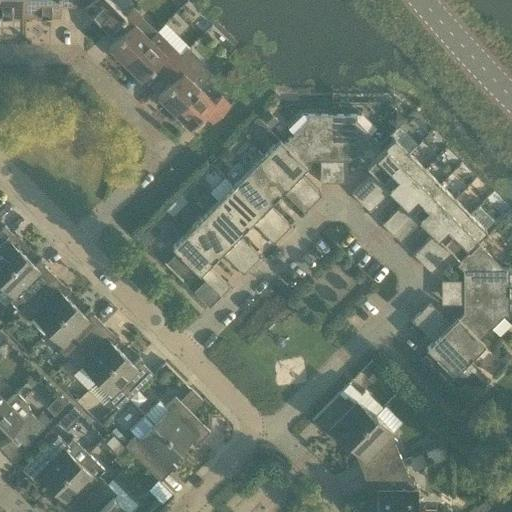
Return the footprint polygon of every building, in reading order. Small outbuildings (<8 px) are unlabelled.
[(0,0),(0,13),(25,13),(24,0),(0,0)] [(24,0),(25,13),(59,13),(59,5),(71,5),(71,0),(24,0)] [(108,30),(114,24),(125,13),(124,13),(111,0),(71,0),(71,5),(83,5),(108,30)] [(108,47),(124,63),(150,37),(135,23),(142,15),(132,5),(124,13),(125,13),(114,24),(122,32),(108,47)] [(155,65),(163,73),(182,55),(157,30),(150,37),(124,63),(141,79),(155,65)] [(157,96),(173,112),(199,87),(191,79),(201,69),(201,64),(186,50),(182,55),(163,73),(171,81),(157,96)] [(199,87),(173,112),(190,128),(204,114),(213,123),(231,105),(221,94),(214,102),(199,87)] [(404,119),(395,110),(386,119),(395,128),(404,119)] [(284,144),(306,167),(306,166),(305,165),(309,160),(332,160),(332,114),(301,114),(287,128),(293,134),(284,144)] [(380,144),(369,133),(375,127),(362,114),(332,114),(332,160),(353,160),(359,165),(380,144)] [(278,138),(263,154),(312,203),(321,194),(320,193),(303,176),(301,177),(298,174),(306,167),(284,144),(278,138)] [(351,192),(360,201),(408,154),(392,138),(366,165),(374,173),(371,176),(369,174),(352,192),(351,192)] [(247,169),(276,197),(283,190),(286,193),(285,194),(302,211),(303,212),(312,203),(263,154),(247,169)] [(408,154),(360,201),(369,211),(370,210),(387,192),(386,191),(389,188),(397,196),(423,169),(408,154)] [(247,169),(232,184),(281,234),(291,224),(290,224),(272,206),(271,208),(268,205),(276,197),(247,169)] [(381,223),(391,232),(439,184),(423,169),(397,196),(404,203),(401,206),(400,205),(382,222),(381,223)] [(272,243),(281,234),(232,184),(217,200),(245,228),(252,220),(255,223),(254,224),(272,242),(272,243)] [(419,218),(427,226),(454,199),(439,184),(391,232),(400,241),(401,240),(400,240),(418,223),(416,221),(419,218)] [(193,194),(187,188),(181,194),(182,194),(187,200),(193,194)] [(412,253),(421,263),(469,214),(454,199),(427,226),(435,234),(432,237),(431,235),(413,253),(412,253)] [(217,200),(202,215),(251,264),(260,255),(260,254),(259,254),(242,237),(240,238),(237,235),(245,228),(217,200)] [(485,230),(469,214),(421,263),(430,272),(431,271),(448,253),(447,252),(450,249),(458,257),(485,230)] [(202,215),(187,230),(214,258),(222,251),(225,254),(224,255),(241,272),(241,273),(242,273),(251,264),(202,215)] [(0,279),(24,255),(15,246),(21,239),(20,238),(19,239),(5,225),(0,229),(0,279)] [(146,244),(153,237),(145,229),(138,236),(146,244)] [(191,266),(204,279),(220,295),(230,286),(229,285),(228,285),(211,268),(210,269),(207,266),(214,258),(187,230),(171,246),(179,254),(169,265),(166,262),(165,263),(183,280),(184,280),(181,277),(191,266)] [(463,270),(463,279),(463,292),(508,291),(507,267),(490,267),(490,256),(477,244),(457,264),(463,270)] [(9,300),(19,310),(54,275),(40,261),(42,259),(41,258),(34,265),(24,255),(0,279),(0,285),(12,297),(9,300)] [(32,316),(47,331),(74,304),(64,295),(71,288),(69,287),(68,288),(54,275),(19,310),(29,319),(32,316)] [(457,316),(456,316),(480,341),(491,329),(490,315),(502,315),(508,315),(508,291),(463,292),(463,313),(458,317),(457,316)] [(349,309),(359,325),(379,312),(369,296),(349,309)] [(420,310),(469,359),(484,344),(480,341),(456,316),(448,324),(446,321),(447,320),(429,302),(430,302),(429,301),(420,310)] [(74,304),(47,331),(62,346),(59,349),(68,359),(103,324),(90,310),(91,309),(90,307),(83,314),(74,304)] [(453,375),(467,361),(469,359),(420,310),(410,320),(411,320),(412,320),(429,338),(430,336),(433,339),(425,347),(453,375)] [(80,365),(96,380),(123,353),(113,344),(120,337),(118,336),(117,337),(103,324),(68,359),(78,368),(80,365)] [(123,353),(96,380),(110,395),(107,398),(118,408),(153,373),(139,359),(140,358),(139,356),(132,363),(123,353)] [(158,399),(144,414),(180,450),(189,440),(196,447),(197,446),(196,444),(210,430),(191,411),(202,399),(191,388),(179,400),(175,395),(164,405),(158,399)] [(26,401),(16,391),(0,407),(0,439),(11,428),(25,442),(10,457),(11,458),(26,443),(43,426),(35,418),(28,411),(30,410),(26,401)] [(0,407),(16,391),(6,400),(0,394),(0,407)] [(343,397),(338,392),(312,419),(329,435),(332,432),(345,445),(373,416),(355,398),(353,401),(346,394),(343,397)] [(42,412),(35,418),(43,426),(49,419),(42,412)] [(356,458),(364,476),(401,460),(393,442),(396,438),(391,433),(393,431),(376,413),(373,416),(345,445),(348,443),(360,455),(356,458)] [(125,445),(158,478),(160,480),(174,466),(175,468),(176,466),(170,460),(180,450),(144,414),(129,429),(135,435),(125,445)] [(57,434),(36,455),(22,469),(36,483),(34,484),(36,486),(42,479),(52,489),(88,453),(72,437),(66,444),(57,434)] [(88,453),(52,489),(62,498),(55,505),(56,506),(58,505),(64,511),(77,511),(106,484),(97,474),(103,468),(88,453)] [(373,511),(413,511),(416,511),(416,487),(412,487),(412,480),(409,480),(401,460),(364,476),(371,494),(376,494),(376,511),(373,511)] [(106,484),(77,511),(127,511),(136,503),(111,478),(106,484)]
